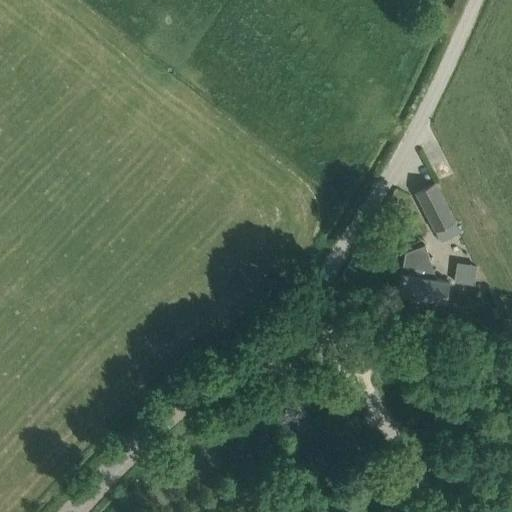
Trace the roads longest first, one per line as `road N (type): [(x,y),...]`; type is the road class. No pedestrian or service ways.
road 1 (unclassified): [(305,343),(307,312),(325,273),(402,154),(476,0)]
road 2 (unclassified): [(76,511),(173,411),(305,343)]
road 3 (unclassified): [(447,511),(339,346)]
road 4 (unclassified): [(511,362),(339,346)]
